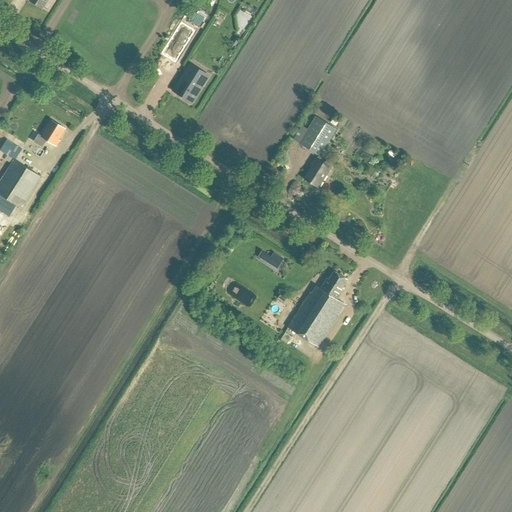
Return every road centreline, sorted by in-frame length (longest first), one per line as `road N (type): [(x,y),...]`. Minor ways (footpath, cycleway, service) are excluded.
road 1 (unclassified): [(511,349),(0,27)]
road 2 (track): [(30,511),(240,180)]
road 3 (track): [(251,511),(399,278)]
